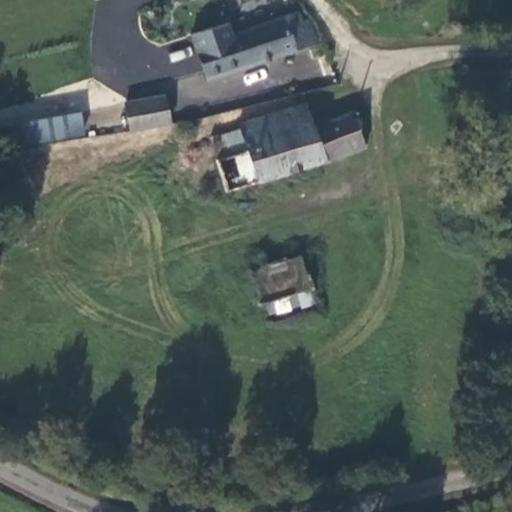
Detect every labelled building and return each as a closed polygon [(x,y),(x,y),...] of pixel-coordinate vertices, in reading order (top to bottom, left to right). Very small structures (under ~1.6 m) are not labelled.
[(230,34),(229,30),(191,41),(202,79),(316,45),(307,21),(301,23),(297,14),(230,34)] [(191,41),(229,30),(226,21),(189,31),(191,41)] [(168,122),(160,95),(122,106),(130,133),(168,122)] [(224,192),(323,161),(312,125),(305,100),(236,122),(238,128),(208,137),(224,192)] [(323,161),(365,142),(354,106),(312,125),(323,161)] [(25,118),(26,141),(84,138),(83,115),(25,118)] [(188,147),(192,142),(193,136),(192,135),(191,132),(189,130),(184,127),(182,128),(179,129),(177,130),(175,132),(173,136),(173,140),(175,143),(177,146),(180,148),(183,148),(186,148),(188,147)] [(312,288),(301,253),(246,270),(257,306),(312,288)]
